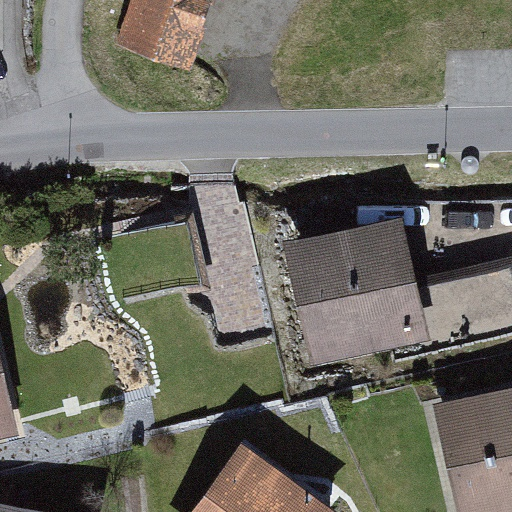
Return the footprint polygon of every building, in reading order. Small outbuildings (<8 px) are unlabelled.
[(130,0),(119,34),(191,59),(211,0),(130,0)] [(432,339),(402,211),(281,240),(312,368),(432,339)] [(0,445),(26,441),(3,319),(0,319),(0,445)] [(511,511),(511,384),(432,404),(459,511),(511,511)] [(336,511),(338,510),(241,441),(190,511),(336,511)] [(92,511),(0,499),(0,511),(92,511)]
